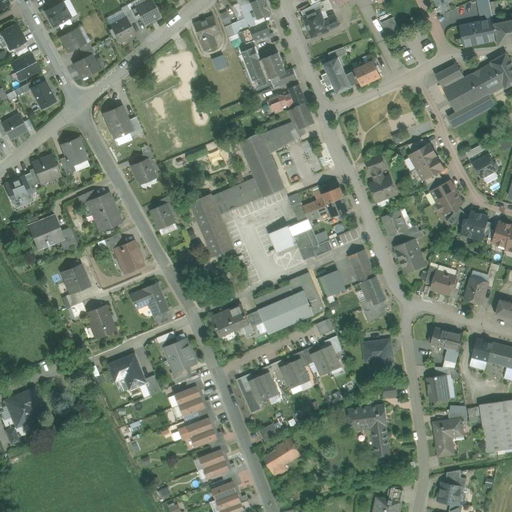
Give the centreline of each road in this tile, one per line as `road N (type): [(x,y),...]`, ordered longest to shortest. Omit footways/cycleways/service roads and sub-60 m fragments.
road 1 (residential): [(406,305),(425,468),(420,511)]
road 2 (residential): [(78,105),(167,268)]
road 3 (residential): [(511,212),(472,195),(428,95),(408,74)]
road 4 (residential): [(376,239),(212,309)]
road 5 (residential): [(194,317),(35,380)]
road 6 (residential): [(205,0),(78,105)]
road 7 (residential): [(217,371),(268,511)]
road 8 (residential): [(322,111),(376,239)]
